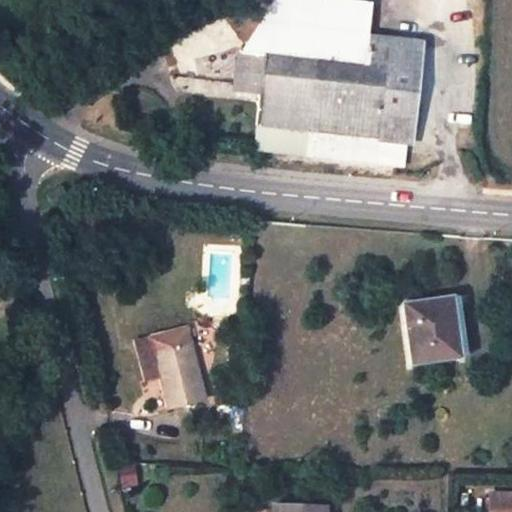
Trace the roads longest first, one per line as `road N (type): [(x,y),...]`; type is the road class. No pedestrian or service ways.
road 1 (unclassified): [(41,137),(112,167),(511,203)]
road 2 (residential): [(41,137),(24,194),(102,511)]
